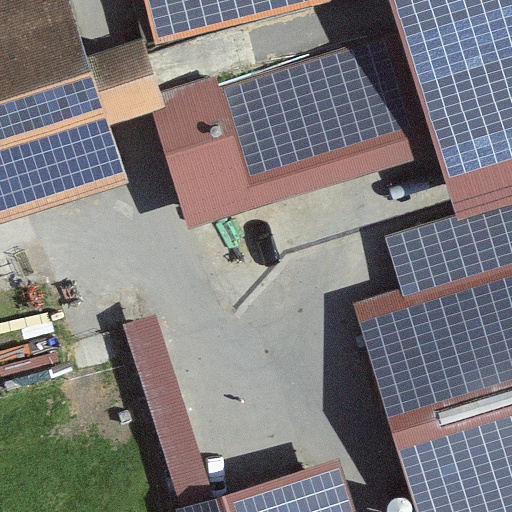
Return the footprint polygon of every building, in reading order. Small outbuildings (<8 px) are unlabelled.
[(74,0),(0,0),(0,230),(133,190),(74,0)] [(145,0),(158,46),(328,0),(145,0)] [(511,0),(401,0),(385,5),(395,35),(434,159),(452,214),(457,230),(511,212),(511,0)] [(395,35),(150,103),(185,229),(434,159),(395,35)] [(452,214),(385,234),(402,292),(357,306),(420,511),(511,511),(511,212),(457,230),(452,214)] [(358,511),(342,460),(172,511),(358,511)]
